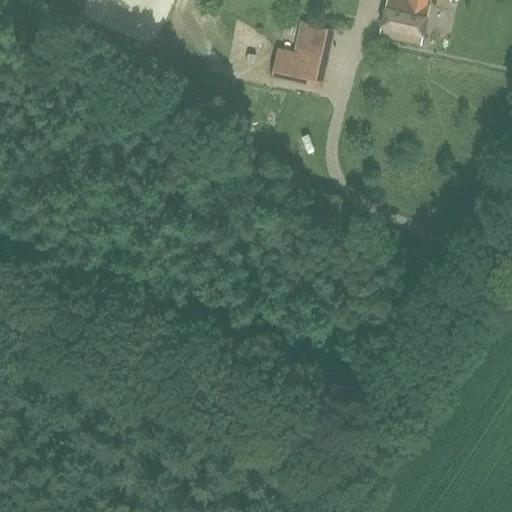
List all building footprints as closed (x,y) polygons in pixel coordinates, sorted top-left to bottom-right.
[(335,0),(335,7),(356,9),(357,0),(335,0)] [(414,0),(414,2),(405,0),(386,0),(379,34),(420,44),(429,5),(426,5),(427,0),(414,0)] [(328,30),(350,35),(355,12),(333,8),(328,30)] [(357,51),(376,54),(377,43),(359,40),(357,51)] [(326,66),(298,60),(300,53),(278,48),(272,75),(321,86),(326,66)]
